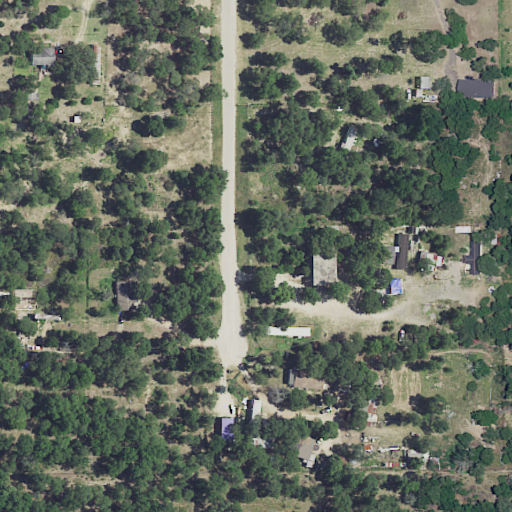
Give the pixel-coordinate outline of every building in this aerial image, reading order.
[(53,65),(53,48),(31,48),(31,65),(53,65)] [(494,79),(460,79),(460,97),(494,98),(494,79)] [(398,268),(407,268),(407,232),(399,232),(398,268)] [(482,234),(472,234),(472,254),(466,254),(465,263),(472,263),(472,274),(481,274),(482,234)] [(394,246),(381,246),(380,263),(393,264),(394,246)] [(309,252),(309,285),(334,285),(333,252),(309,252)] [(116,310),(134,309),(133,281),(115,281),(116,310)] [(309,327),(265,326),(264,335),(309,336),(309,327)] [(379,377),(367,376),(366,408),(378,408),(379,377)] [(231,418),(220,418),(220,441),(232,441),(231,418)] [(317,441),(298,434),(295,444),(299,446),(295,455),(309,461),(317,441)]
